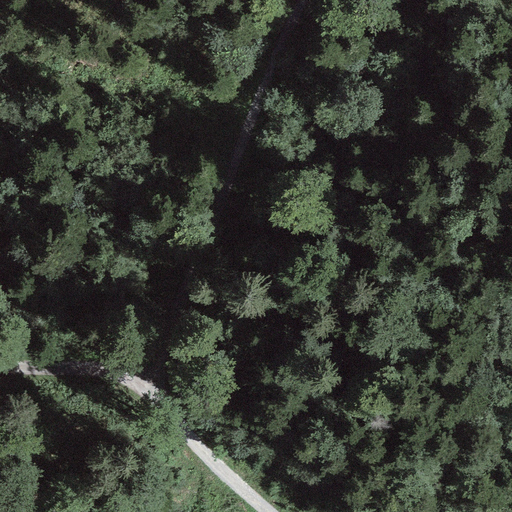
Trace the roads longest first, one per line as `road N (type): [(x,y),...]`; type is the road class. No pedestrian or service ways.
road 1 (track): [(136,378),(166,333),(278,36),(299,0)]
road 2 (track): [(0,360),(136,378),(268,511)]
